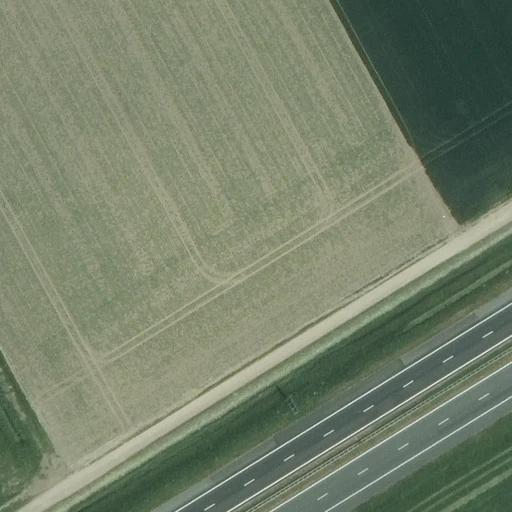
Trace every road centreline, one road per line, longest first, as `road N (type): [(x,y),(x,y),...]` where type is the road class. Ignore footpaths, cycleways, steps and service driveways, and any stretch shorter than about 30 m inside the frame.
road 1 (unclassified): [(28,511),(511,212)]
road 2 (motorway): [(511,323),(208,511)]
road 3 (motorway): [(294,511),(511,376)]
